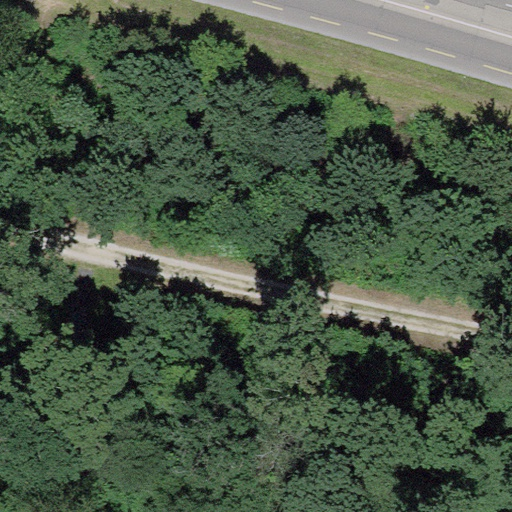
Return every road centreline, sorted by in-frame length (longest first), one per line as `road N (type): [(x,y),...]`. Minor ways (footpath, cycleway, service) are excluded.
road 1 (track): [(0,223),(511,348)]
road 2 (primary): [(291,0),(511,61)]
